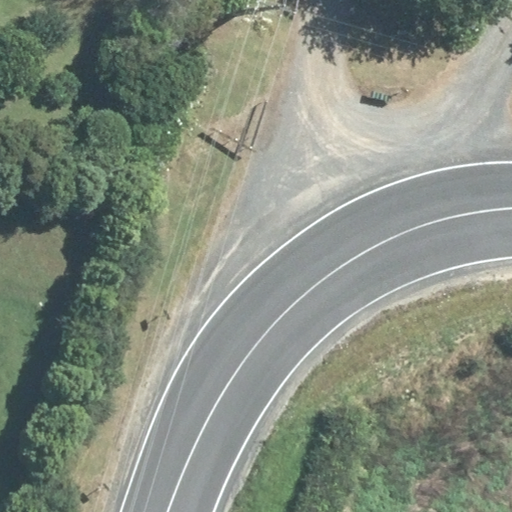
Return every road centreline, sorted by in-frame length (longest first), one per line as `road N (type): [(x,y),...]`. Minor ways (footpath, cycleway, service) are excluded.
road 1 (unclassified): [(167,511),(199,430),(244,349),(309,283),(369,242),(440,217),(511,206)]
road 2 (unknown): [(504,0),(440,217)]
